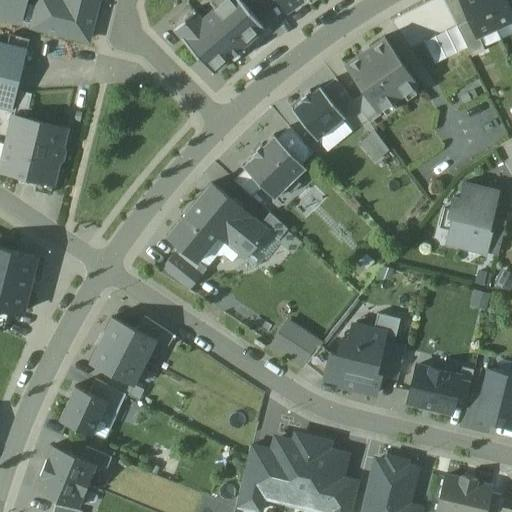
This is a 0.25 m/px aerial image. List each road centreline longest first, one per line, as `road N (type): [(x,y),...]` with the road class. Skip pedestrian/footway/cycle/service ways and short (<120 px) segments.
road 1 (residential): [(511,459),(309,403),(101,267)]
road 2 (residential): [(0,485),(42,378),(101,267)]
road 3 (residential): [(218,122),(381,0)]
road 4 (residential): [(101,267),(218,122)]
road 5 (residential): [(218,122),(150,50),(123,34),(132,0)]
road 6 (residential): [(101,267),(0,199)]
